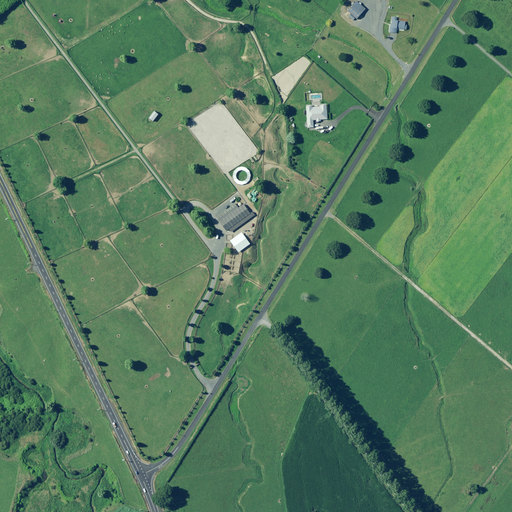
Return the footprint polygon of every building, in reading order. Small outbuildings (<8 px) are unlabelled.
[(365,9),(356,1),(347,12),(350,14),(348,16),(354,21),(356,18),(357,19),(365,9)] [(397,17),(391,16),(390,23),(389,32),(396,33),(397,29),(404,30),(405,22),(396,20),(397,17)] [(320,105),(320,102),(312,102),(312,105),(306,106),(307,128),(313,127),(313,120),(316,120),(316,122),(321,121),(321,120),(327,119),(326,105),(320,105)] [(158,114),(154,111),(149,118),(153,121),(158,114)] [(238,208),(235,203),(216,217),(226,231),(250,213),(243,204),(238,208)]
